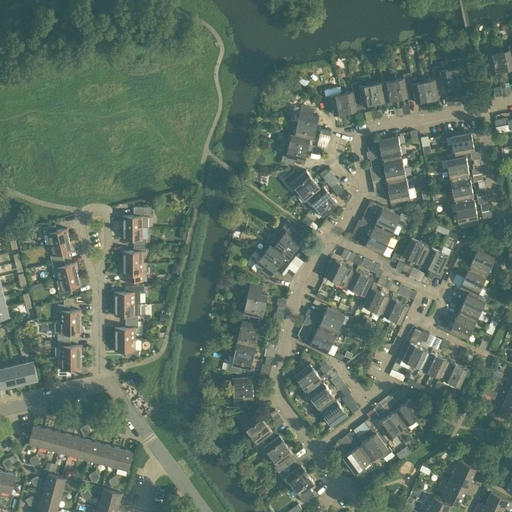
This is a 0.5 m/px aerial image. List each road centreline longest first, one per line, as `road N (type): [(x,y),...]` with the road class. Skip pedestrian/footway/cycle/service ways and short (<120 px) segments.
road 1 (residential): [(312,446),(277,391),(298,287),(333,237)]
road 2 (residential): [(424,321),(437,310),(436,293),(333,237)]
road 3 (residential): [(95,271),(107,248),(106,211),(94,207),(78,218),(89,266)]
road 4 (residential): [(358,133),(487,107)]
road 5 (residential): [(487,107),(492,135),(484,143),(498,212),(511,210)]
